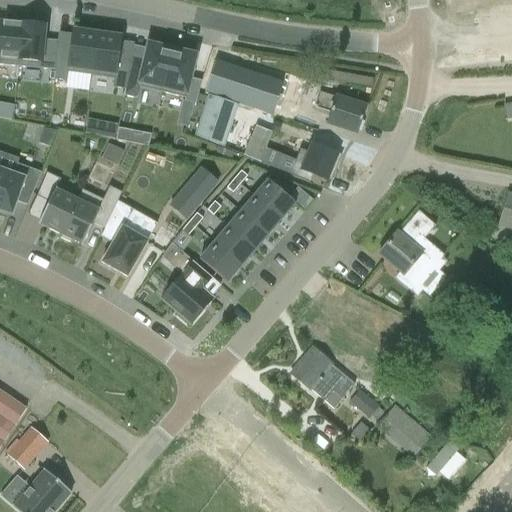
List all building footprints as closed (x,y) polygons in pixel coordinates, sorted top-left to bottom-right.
[(0,66),(17,68),(21,24),(21,25),(0,23),(0,66)] [(21,24),(17,68),(55,72),(57,49),(57,42),(44,41),(45,33),(45,26),(21,24)] [(54,74),(54,81),(67,82),(68,74),(90,77),(91,77),(97,35),(72,32),(72,36),(70,51),(57,49),(55,72),(54,74)] [(97,35),(91,77),(114,80),(113,89),(126,91),(131,66),(132,63),(132,60),(118,58),(121,43),(121,39),(97,35)] [(126,91),(124,97),(136,100),(139,87),(162,92),(173,47),(152,42),(151,44),(146,43),(145,50),(141,65),(132,63),(131,66),(126,91)] [(173,47),(162,92),(186,98),(185,103),(195,105),(198,95),(201,83),(192,80),(198,56),(193,54),(193,52),(173,47)] [(273,116),(283,84),(215,62),(205,94),(208,95),(239,105),(273,116)] [(326,72),(324,81),(371,89),(373,80),(326,72)] [(335,99),(319,93),(314,109),(330,114),(326,124),(356,134),(365,108),(336,98),(335,99)] [(239,105),(208,95),(194,138),(225,148),(239,105)] [(511,104),(503,106),(506,120),(511,119),(511,104)] [(98,138),(101,123),(87,120),(85,135),(98,138)] [(115,141),(130,144),(132,132),(118,129),(115,141)] [(44,130),(38,145),(50,149),(56,132),(44,130)] [(264,149),(258,163),(310,184),(313,177),(330,184),(338,164),(334,163),(337,155),(312,144),(308,154),(300,150),(295,161),(264,149)] [(231,160),(233,154),(218,148),(216,154),(231,160)] [(16,203),(27,207),(41,174),(16,165),(13,176),(0,171),(0,211),(11,216),(16,203)] [(180,194),(197,208),(218,184),(201,170),(180,194)] [(233,181),(240,186),(247,178),(241,172),(233,181)] [(46,174),(37,197),(47,202),(49,203),(40,223),(38,225),(50,231),(60,236),(77,201),(56,191),(55,191),(60,181),(58,180),(47,174),(46,174)] [(232,194),(240,186),(233,181),(226,189),(232,194)] [(267,181),(253,198),(281,221),(295,205),(267,181)] [(61,237),(60,239),(70,244),(71,241),(82,247),(93,225),(104,230),(117,203),(121,194),(109,188),(103,201),(82,191),(77,201),(60,236),(61,237)] [(511,197),(508,196),(498,226),(511,230),(511,197)] [(281,221),(253,198),(240,213),(268,237),(281,221)] [(104,230),(100,238),(112,245),(101,264),(127,279),(147,243),(122,228),(132,211),(117,203),(104,230)] [(213,217),(220,208),(214,203),(207,212),(213,217)] [(227,229),(254,252),(268,237),(240,213),(227,229)] [(396,234),(378,256),(399,274),(402,277),(400,280),(415,293),(442,259),(444,257),(424,240),(434,227),(418,213),(398,235),(396,234)] [(196,215),(189,223),(195,228),(202,220),(196,215)] [(195,228),(189,223),(182,231),(188,237),(195,228)] [(227,229),(213,244),(241,268),(254,252),(227,229)] [(170,243),(158,257),(177,273),(189,259),(170,243)] [(241,268),(213,244),(199,260),(227,284),(241,268)] [(176,313),(174,316),(186,326),(189,323),(191,325),(212,301),(201,292),(212,279),(192,263),(161,299),(176,313)] [(352,360),(377,331),(349,307),(347,310),(342,306),(320,332),(352,360)] [(495,327),(501,330),(506,320),(485,310),(476,326),(491,334),(495,327)] [(331,366),(312,349),(290,375),(309,392),(310,391),(333,411),(354,386),(331,367),(331,366)] [(0,448),(25,410),(0,392),(0,448)] [(348,404),(367,419),(370,416),(378,422),(384,415),(377,409),(378,408),(359,392),(348,404)] [(413,460),(423,447),(431,438),(394,408),(376,429),(413,460)] [(31,430),(8,457),(23,471),(47,443),(31,430)] [(231,479),(198,451),(180,472),(189,480),(181,489),(207,511),(218,511),(233,495),(224,488),(231,479)] [(43,469),(12,506),(18,511),(52,511),(70,491),(43,469)]
